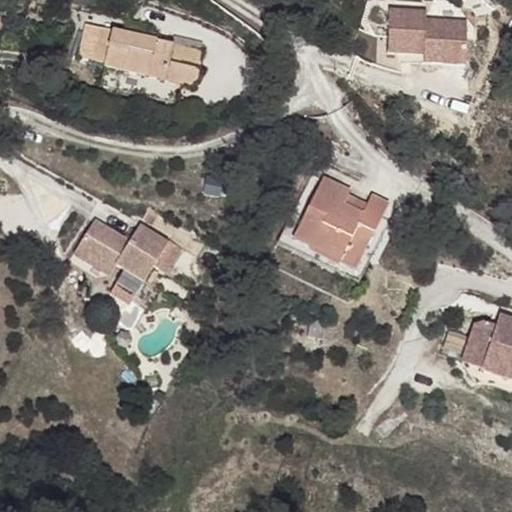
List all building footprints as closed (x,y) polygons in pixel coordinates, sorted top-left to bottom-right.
[(423,22),(385,25),(388,68),(431,66),(431,74),(466,72),(464,29),(423,31),(423,22)] [(78,60),(91,63),(98,29),(84,26),(78,60)] [(203,52),(98,29),(91,63),(103,65),(103,68),(189,86),(197,82),(203,52)] [(323,179),(301,223),(293,241),(340,264),(347,249),(362,257),(365,250),(374,254),(381,239),(373,235),(387,206),(371,198),(368,205),(362,217),(344,207),(349,196),(351,192),(323,179)] [(368,205),(349,196),(344,207),(362,217),(368,205)] [(96,216),(84,236),(110,263),(118,268),(121,262),(149,279),(172,239),(143,222),(133,239),(96,216)] [(350,303),(374,254),(365,250),(362,257),(347,249),(340,264),(293,241),(301,223),(291,218),(268,264),(350,303)] [(79,244),(110,263),(84,236),(79,244)] [(116,270),(110,263),(79,244),(75,250),(114,274),(116,270)] [(489,319),(470,378),(511,392),(511,317),(492,310),(489,319)] [(470,378),(489,319),(477,315),(469,319),(451,372),(470,378)] [(326,322),(311,320),(308,338),(323,340),(326,322)] [(511,392),(470,378),(476,395),(482,393),(505,402),(504,406),(511,408),(511,392)] [(407,415),(399,407),(377,429),(385,437),(407,415)]
